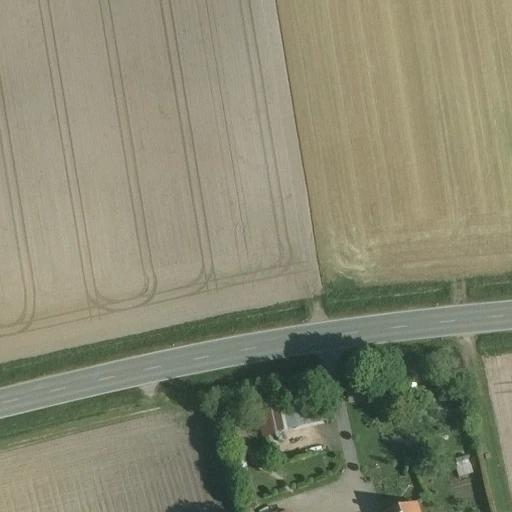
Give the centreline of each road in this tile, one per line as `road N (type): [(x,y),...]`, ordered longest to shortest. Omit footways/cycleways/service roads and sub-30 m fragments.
road 1 (primary): [(0,405),(343,335),(511,318)]
road 2 (unknown): [(307,342),(340,490)]
